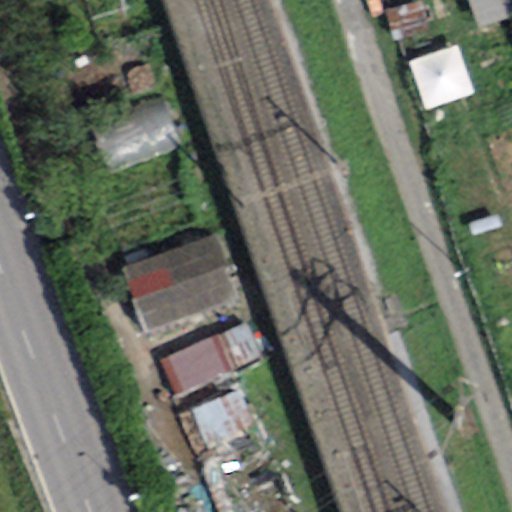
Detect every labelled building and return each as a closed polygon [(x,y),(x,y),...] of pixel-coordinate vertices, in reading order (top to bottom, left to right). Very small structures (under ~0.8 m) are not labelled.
[(511,0),(481,0),(489,22),(511,15),(511,0)] [(430,107),(478,94),(466,46),(417,58),(430,107)] [(113,159),(183,141),(174,104),(104,122),(113,159)] [(149,327),(244,306),(228,238),(133,259),(149,327)] [(173,352),(181,388),(266,369),(258,333),(173,352)]
